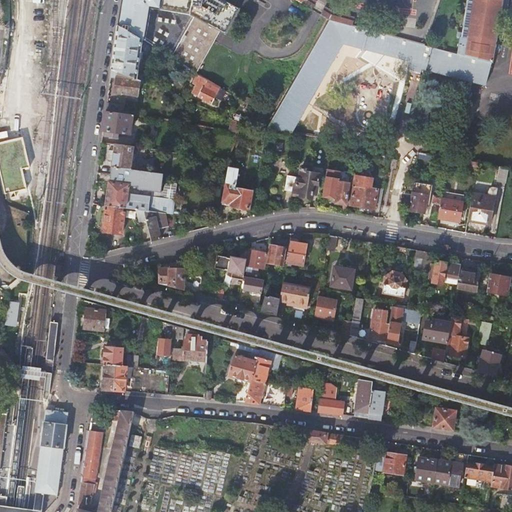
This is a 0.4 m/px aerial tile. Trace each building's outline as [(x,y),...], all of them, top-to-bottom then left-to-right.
[(121,0),(118,26),(143,41),(155,47),(162,54),(196,73),(219,33),(226,37),(240,11),(234,7),(238,0),(121,0)] [(296,0),(331,21),(352,27),(355,18),(332,12),(312,0),(296,0)] [(473,0),(467,39),(461,38),(458,54),(493,64),(498,32),(503,33),(507,0),(473,0)] [(331,21),(269,128),(292,132),(344,44),(411,62),(409,68),(422,72),(422,68),(468,80),(487,85),(493,64),(458,54),(352,27),(331,21)] [(143,41),(118,26),(112,70),(140,81),(145,83),(149,76),(138,75),(141,52),(144,52),(144,49),(141,47),(143,41)] [(140,81),(112,70),(111,78),(118,79),(116,94),(139,97),(140,81)] [(220,88),(198,74),(193,83),(197,85),(193,94),(199,96),(199,97),(212,104),(216,97),(218,98),(220,95),(218,94),(220,88)] [(108,104),(107,112),(122,114),(123,106),(108,104)] [(122,114),(107,112),(103,136),(120,138),(121,134),(131,135),(133,116),(122,114)] [(248,119),(237,115),(234,120),(242,123),(245,125),(248,119)] [(242,123),(234,120),(230,132),(239,134),(242,123)] [(25,135),(0,140),(0,164),(7,194),(30,189),(25,167),(32,166),(25,135)] [(389,139),(376,138),(375,145),(388,147),(389,139)] [(111,175),(163,182),(164,174),(131,170),(134,147),(115,144),(111,175)] [(391,149),(384,148),(382,159),(389,160),(391,149)] [(478,163),(462,161),(461,168),(477,170),(478,163)] [(288,176),(286,191),(294,192),(294,193),(301,194),(301,197),(303,198),(304,201),(309,201),(310,199),(312,200),(315,185),(319,186),(320,175),(312,174),(312,171),(311,171),(312,168),(311,166),(305,165),(303,167),(302,169),(300,178),(288,176)] [(508,169),(499,167),(497,181),(506,182),(508,169)] [(238,171),(229,169),(222,206),(249,210),(252,192),(235,189),(238,171)] [(340,182),(341,172),(328,170),(323,198),(336,200),(336,203),(346,205),(350,184),(340,182)] [(163,182),(111,175),(107,206),(109,206),(123,208),(144,211),(165,214),(174,215),(176,200),(160,199),(163,182)] [(373,180),(354,176),(353,186),(354,186),(350,206),(375,210),(378,190),(371,189),(373,180)] [(433,185),(414,182),(409,210),(409,211),(425,213),(426,207),(429,207),(433,185)] [(495,198),(473,194),(468,220),(490,224),(495,198)] [(442,198),(434,196),(433,204),(441,206),(441,200),(442,198)] [(463,203),(441,200),(441,206),(440,209),(438,219),(460,222),(463,203)] [(123,213),(123,208),(109,206),(109,212),(106,211),(103,232),(122,234),(125,213),(123,213)] [(440,209),(433,208),(431,218),(438,219),(440,209)] [(144,211),(151,242),(161,239),(158,227),(161,226),(161,229),(168,227),(165,214),(144,211)] [(337,237),(329,236),(327,250),(334,252),(337,237)] [(307,245),(290,242),(286,263),(303,266),(307,245)] [(286,249),(270,246),(267,263),(283,266),(286,249)] [(267,254),(249,251),(247,266),(265,269),(267,254)] [(230,260),(217,257),(215,269),(225,271),(225,270),(228,271),(228,273),(232,274),(231,278),(243,280),(244,277),(247,260),(231,257),(230,260)] [(424,259),(416,258),(413,270),(421,271),(424,259)] [(56,276),(64,277),(66,263),(57,262),(56,276)] [(457,284),(460,268),(461,266),(451,264),(450,266),(446,265),(446,263),(436,262),(436,265),(431,264),(428,279),(433,280),(432,283),(443,285),(443,282),(457,284)] [(355,271),(335,267),(332,286),(352,290),(355,271)] [(475,270),(460,268),(457,284),(457,288),(478,291),(480,275),(474,274),(475,270)] [(184,270),(160,269),(160,284),(184,290),(184,270)] [(392,272),(385,276),(383,292),(405,296),(407,281),(402,274),(392,272)] [(510,277),(490,273),(486,293),(507,296),(510,277)] [(247,277),(244,277),(243,280),(243,281),(246,282),(244,290),(262,293),(264,280),(253,278),(253,281),(246,279),(247,277)] [(212,285),(212,280),(204,279),(201,295),(210,298),(212,285)] [(311,288),(283,284),(280,299),(280,302),(294,304),(294,307),(307,309),(311,288)] [(225,287),(212,285),(210,298),(219,300),(223,301),(225,287)] [(326,293),(320,292),(315,317),(334,320),(338,300),(325,298),(326,293)] [(270,298),(266,297),(262,312),(267,313),(277,316),(280,302),(280,299),(270,296),(270,298)] [(363,299),(357,298),(353,322),(350,336),(358,338),(363,299)] [(107,308),(81,300),(81,309),(87,310),(85,330),(104,332),(104,331),(106,331),(106,329),(109,330),(110,319),(106,318),(107,308)] [(402,319),(403,309),(393,307),(390,324),(387,341),(387,342),(398,344),(402,319)] [(403,309),(402,319),(405,320),(404,322),(420,324),(421,318),(422,312),(403,309)] [(387,341),(390,324),(386,323),(388,312),(375,311),(370,339),(387,341)] [(461,318),(451,317),(451,323),(447,343),(446,350),(446,353),(450,354),(449,355),(465,358),(469,339),(462,337),(462,333),(459,331),(461,318)] [(447,343),(451,323),(433,320),(432,321),(430,320),(430,323),(427,323),(424,339),(447,343)] [(350,336),(353,322),(345,321),(343,334),(350,336)] [(46,359),(55,360),(59,323),(51,322),(46,359)] [(182,350),(175,349),(175,361),(207,363),(208,342),(201,342),(201,338),(199,338),(198,336),(189,336),(187,337),(187,340),(185,341),(185,348),(182,347),(182,350)] [(171,339),(158,338),(156,355),(170,356),(171,339)] [(417,342),(411,341),(409,353),(415,354),(417,342)] [(293,344),(283,342),(280,352),(291,355),(293,344)] [(124,349),(106,348),(104,366),(105,366),(116,366),(123,367),(124,349)] [(446,353),(446,350),(434,348),(432,359),(444,362),(446,353)] [(279,356),(261,350),(259,358),(253,380),(266,384),(271,362),(277,364),(279,356)] [(501,356),(483,351),(478,372),(489,375),(496,377),(501,356)] [(255,361),(235,356),(230,376),(242,380),(236,402),(247,403),(253,380),(259,358),(256,357),(255,361)] [(116,366),(105,366),(103,390),(114,391),(116,366)] [(123,367),(116,366),(114,391),(168,396),(169,371),(156,369),(123,367)] [(324,372),(314,371),(313,386),(322,387),(323,384),(324,372)] [(373,382),(364,379),(363,389),(359,388),(356,411),(369,412),(373,382)] [(266,384),(253,380),(247,403),(285,408),(287,387),(266,384)] [(386,385),(373,382),(369,412),(382,415),(386,385)] [(330,385),(323,384),(322,387),(319,413),(343,416),(345,402),(327,400),(330,385)] [(314,390),(296,388),(296,390),(300,391),(298,409),(311,411),(314,390)] [(111,511),(127,448),(135,412),(111,409),(110,419),(119,420),(99,511),(92,511),(78,508),(77,511),(111,511)] [(427,410),(417,409),(415,426),(425,427),(427,410)] [(437,411),(427,410),(425,427),(453,431),(456,411),(437,409),(437,411)] [(54,411),(45,410),(35,492),(36,492),(44,493),(53,494),(53,499),(57,500),(59,482),(63,448),(68,412),(54,411)] [(314,432),(302,430),(301,439),(313,441),(343,445),(344,436),(314,432)] [(103,432),(90,431),(79,504),(90,506),(95,484),(93,484),(94,478),(96,478),(103,432)] [(132,433),(131,445),(142,447),(143,435),(132,433)] [(440,461),(437,460),(433,483),(448,486),(453,452),(444,451),(445,458),(441,457),(440,461)] [(386,454),(378,452),(375,468),(383,470),(383,472),(402,475),(406,455),(386,452),(386,454)] [(464,454),(453,452),(448,486),(458,487),(464,454)] [(433,483),(437,460),(418,457),(415,481),(433,483)] [(466,465),(464,478),(492,482),(494,467),(473,464),(473,466),(466,465)] [(492,482),(491,486),(511,489),(511,466),(494,464),(494,467),(492,482)] [(34,510),(6,506),(0,505),(0,511),(41,511),(44,493),(36,492),(34,510)] [(500,509),(511,511),(511,496),(502,495),(500,509)]
